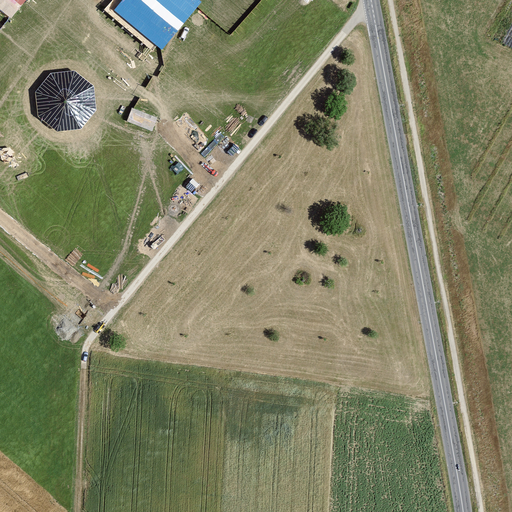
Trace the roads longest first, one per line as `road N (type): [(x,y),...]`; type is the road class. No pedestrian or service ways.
road 1 (track): [(370,1),(87,345),(78,511)]
road 2 (secondary): [(370,0),(462,511)]
